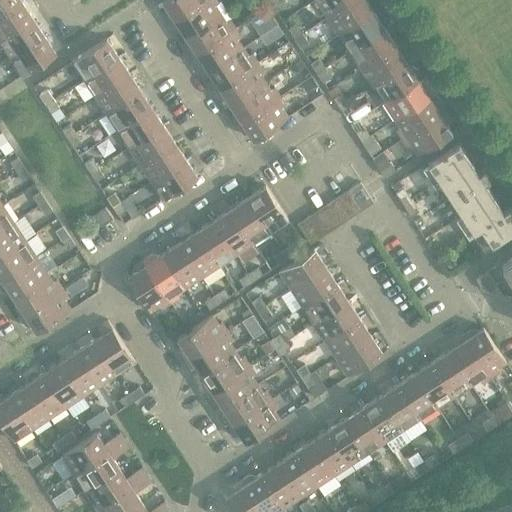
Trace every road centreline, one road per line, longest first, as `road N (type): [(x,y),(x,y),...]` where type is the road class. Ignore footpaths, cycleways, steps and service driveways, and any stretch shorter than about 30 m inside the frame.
road 1 (residential): [(215,485),(407,346)]
road 2 (unclassified): [(215,485),(168,409),(169,373),(115,297)]
road 3 (unclassified): [(245,168),(329,114),(386,206)]
road 4 (unclassified): [(115,297),(117,254),(245,168)]
road 5 (unclassified): [(245,168),(136,9)]
road 6 (residential): [(407,346),(336,238),(386,206)]
road 7 (residential): [(0,370),(115,297)]
